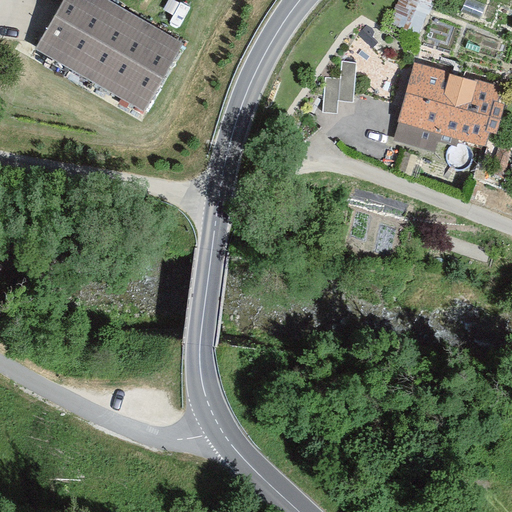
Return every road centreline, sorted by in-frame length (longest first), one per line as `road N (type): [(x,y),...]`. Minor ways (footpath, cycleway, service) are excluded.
road 1 (residential): [(511,222),(334,161),(299,160),(220,194)]
road 2 (secondary): [(216,428),(200,349),(220,194)]
road 3 (unclassified): [(216,428),(163,438),(137,431),(0,363)]
road 4 (track): [(220,194),(0,155)]
road 5 (secondary): [(220,194),(247,89),(304,0)]
